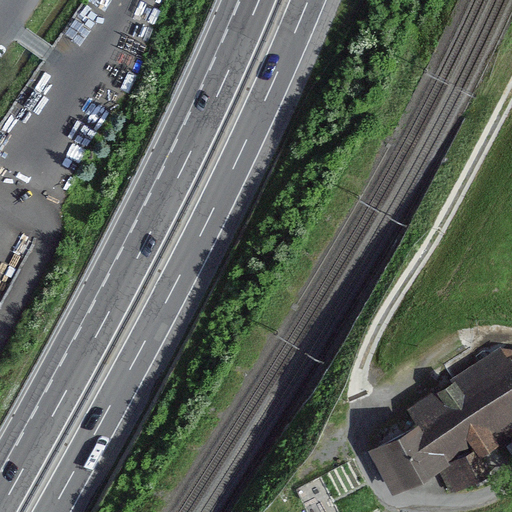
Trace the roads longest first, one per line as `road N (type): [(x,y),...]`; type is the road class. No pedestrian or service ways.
road 1 (track): [(511,89),(361,362),(350,422),(358,456),(385,491),(452,494),(511,466)]
road 2 (motorway): [(52,511),(207,223),(309,0)]
road 3 (motorway): [(258,0),(145,241),(0,509)]
